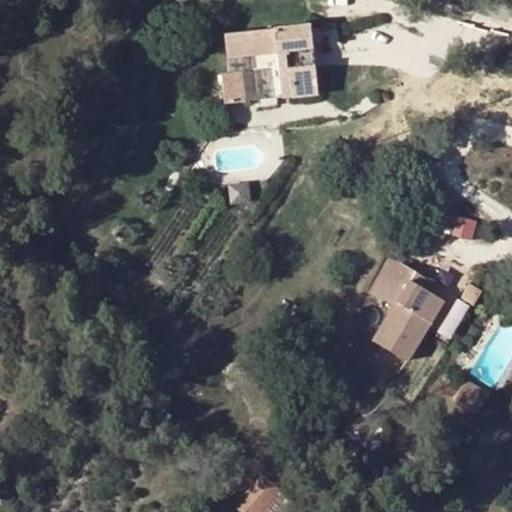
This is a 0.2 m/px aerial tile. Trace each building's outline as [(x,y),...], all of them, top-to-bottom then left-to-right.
[(322,39),(318,20),(306,22),(310,42),(322,39)] [(277,99),(316,95),(310,42),(306,22),(222,32),(226,69),(275,63),(277,99)] [(243,67),(220,71),(225,102),(248,98),(243,67)] [(453,229),(473,236),(478,221),(458,214),(453,229)] [(444,299),(425,288),(408,279),(412,271),(391,259),(370,290),(391,305),(371,339),(406,360),(444,299)] [(425,288),(429,281),(412,271),(408,279),(425,288)] [(467,282),(459,296),(473,305),(482,290),(467,282)] [(480,411),(492,392),(468,377),(456,396),(480,411)] [(314,413),(303,420),(311,433),(322,425),(314,413)] [(225,511),(256,511),(277,489),(269,482),(277,473),(267,464),(225,511)]
